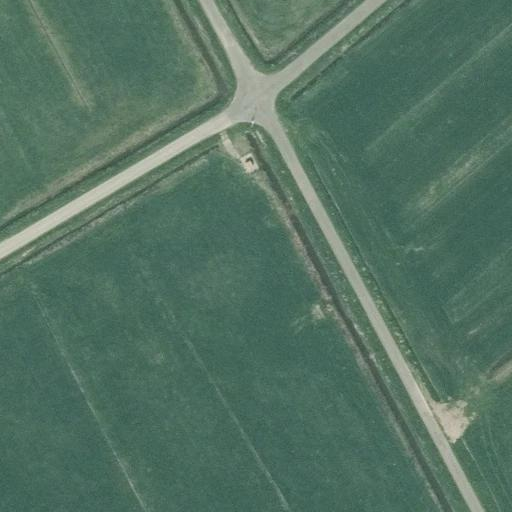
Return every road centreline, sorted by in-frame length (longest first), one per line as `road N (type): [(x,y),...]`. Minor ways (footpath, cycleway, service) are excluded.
road 1 (unclassified): [(476,511),(258,100)]
road 2 (unclassified): [(0,252),(258,100)]
road 3 (unclassified): [(258,100),(376,0)]
